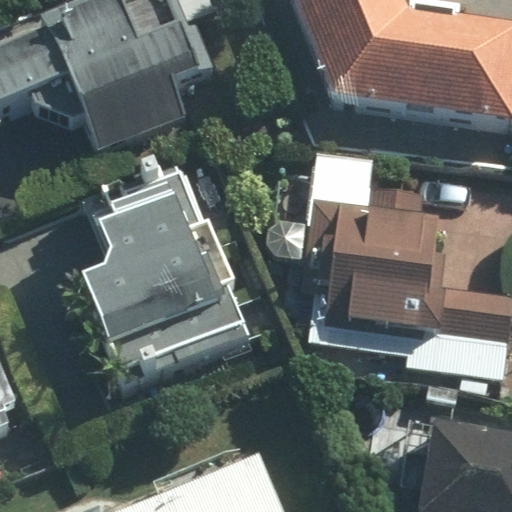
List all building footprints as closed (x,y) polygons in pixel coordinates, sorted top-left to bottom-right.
[(187,0),(165,0),(127,14),(122,0),(51,27),(57,44),(0,65),(0,118),(79,89),(106,161),(200,125),(186,89),(217,78),(187,0)] [(306,0),(348,107),(511,131),(511,33),(426,21),(418,0),(306,0)] [(456,224),(430,221),(432,200),(376,194),(379,166),(324,160),(305,336),(357,342),(359,328),(443,337),(456,224)] [(124,223),(108,229),(130,283),(105,292),(145,391),(266,343),(196,168),(115,200),(124,223)] [(0,443),(38,426),(13,369),(0,373),(0,443)] [(511,511),(511,440),(447,428),(434,511),(511,511)] [(290,511),(269,459),(140,511),(290,511)]
